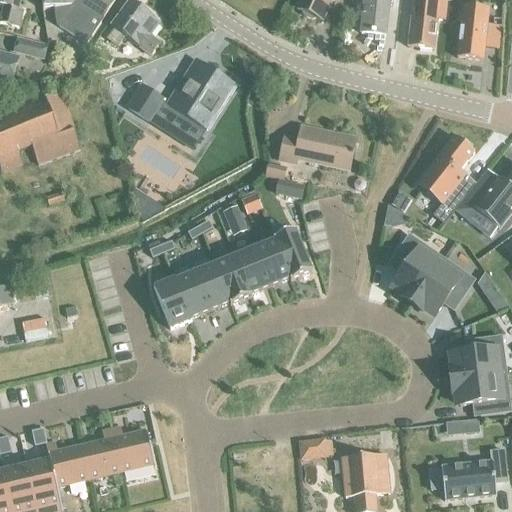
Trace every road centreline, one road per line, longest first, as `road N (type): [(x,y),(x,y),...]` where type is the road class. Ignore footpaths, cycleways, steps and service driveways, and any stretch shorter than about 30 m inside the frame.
road 1 (residential): [(196,437),(402,412),(422,391),(424,361),(387,324),(350,312),(307,314),(237,340),(190,390)]
road 2 (residential): [(511,120),(298,65),(190,0)]
road 3 (residential): [(0,423),(154,388),(190,390)]
